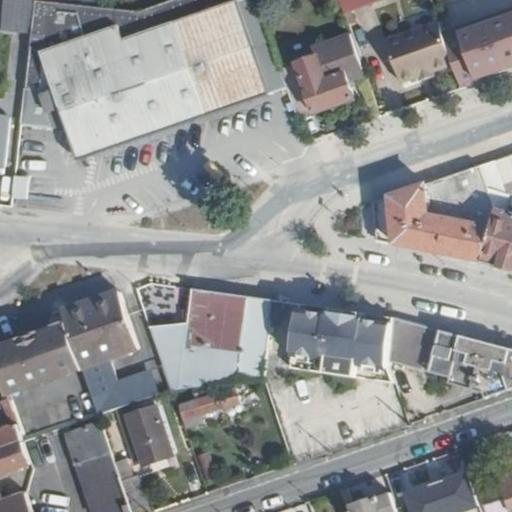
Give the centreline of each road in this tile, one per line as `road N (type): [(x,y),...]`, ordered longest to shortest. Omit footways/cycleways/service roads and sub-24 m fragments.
road 1 (residential): [(222,511),(511,411)]
road 2 (tertiary): [(511,114),(311,185),(281,218),(264,259)]
road 3 (tertiary): [(264,259),(511,312)]
road 4 (tertiary): [(28,234),(264,259)]
